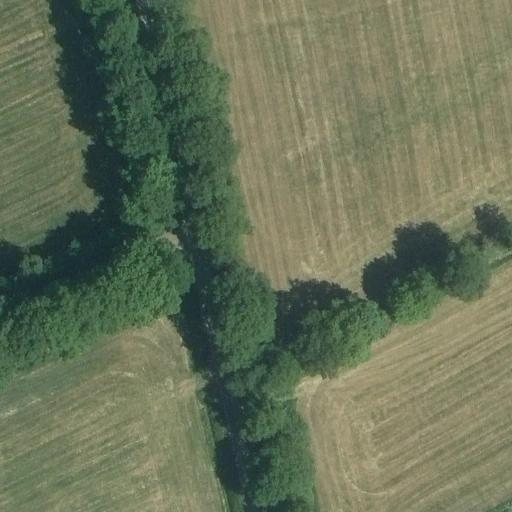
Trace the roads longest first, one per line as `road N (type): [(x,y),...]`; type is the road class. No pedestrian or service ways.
road 1 (unclassified): [(259,511),(147,0)]
road 2 (track): [(198,227),(0,322)]
